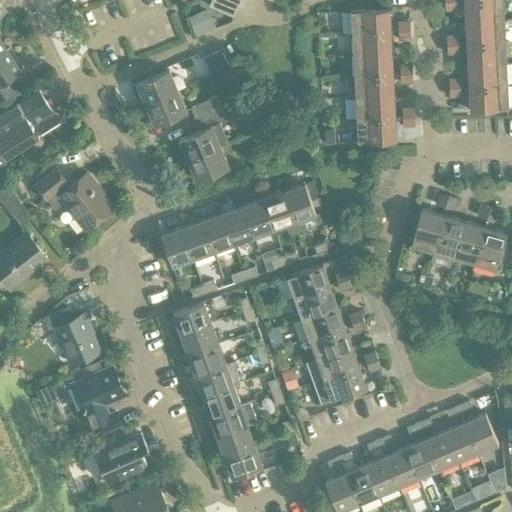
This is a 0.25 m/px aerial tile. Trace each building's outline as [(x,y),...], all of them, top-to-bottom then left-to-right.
[(211,0),(209,5),(233,16),(238,4),(229,0),(211,0)] [(449,0),(444,0),(445,9),(457,9),(456,0),(449,0)] [(504,20),(504,19),(502,0),(476,0),(463,1),(464,22),(504,20)] [(351,32),(390,30),(389,8),(350,10),(351,32)] [(398,30),(410,29),(409,20),(397,21),(398,30)] [(505,42),(505,41),(504,20),(464,22),(466,44),(505,42)] [(398,39),(411,38),(410,29),(398,30),(398,39)] [(391,51),(390,30),(351,32),(352,53),(391,51)] [(446,44),(459,43),(458,35),(446,35),(446,44)] [(506,63),(506,62),(505,42),(466,44),(467,65),(506,63)] [(459,43),(446,44),(447,52),(459,52),(459,43)] [(214,51),(202,56),(212,76),(233,66),(223,46),(214,51)] [(20,72),(6,50),(0,53),(0,98),(10,92),(4,82),(20,72)] [(392,73),(391,52),(391,51),(352,53),(354,75),(392,73)] [(399,72),(412,72),(412,63),(399,63),(399,72)] [(507,85),(507,84),(506,63),(467,65),(468,87),(507,85)] [(145,103),(178,90),(169,68),(136,82),(145,103)] [(400,81),(413,80),(412,72),(399,72),(400,81)] [(393,95),(392,73),(354,75),(355,96),(393,95)] [(449,87),(461,86),(461,77),(448,78),(449,87)] [(507,85),(468,87),(469,109),(508,107),(507,85)] [(449,87),(449,96),(461,95),(461,86),(449,87)] [(53,110),(41,92),(39,89),(18,102),(0,112),(0,160),(2,159),(39,136),(31,124),(53,110)] [(145,103),(153,123),(186,109),(178,90),(145,103)] [(195,120),(223,108),(217,95),(190,106),(195,120)] [(356,118),(394,116),(393,95),(355,96),(356,118)] [(402,116),(414,115),(414,106),(402,107),(402,116)] [(227,142),(218,122),(227,118),(223,108),(195,120),(199,129),(178,138),(188,160),(220,146),(220,145),(227,142)] [(403,125),(415,124),(414,115),(402,116),(403,125)] [(395,138),(394,116),(356,118),(357,140),(395,138)] [(271,147),(280,143),(274,131),(266,135),(271,147)] [(196,179),(228,165),(220,146),(188,160),(196,179)] [(115,206),(87,171),(72,183),(58,165),(35,184),(46,199),(47,198),(55,208),(64,201),(86,229),(115,206)] [(299,231),(308,228),(304,217),(316,213),(305,182),(284,189),(299,231)] [(0,198),(21,225),(32,216),(33,216),(7,183),(0,188),(0,198)] [(289,235),(299,231),(284,189),(263,197),(274,228),(285,224),(289,235)] [(445,205),(448,194),(439,191),(436,202),(445,205)] [(448,194),(445,205),(454,207),(457,197),(448,194)] [(254,235),(274,228),(263,197),(243,204),(254,235)] [(486,217),(490,206),(481,203),(478,214),(486,217)] [(234,242),(254,235),(243,204),(223,211),(234,242)] [(486,217),(495,220),(499,208),(490,206),(486,217)] [(432,250),(443,213),(420,207),(410,244),(432,250)] [(213,250),(234,242),(223,211),(202,218),(213,250)] [(453,256),(464,219),(443,213),(432,250),(453,256)] [(193,257),(213,250),(202,218),(182,226),(193,257)] [(473,262),(484,224),(464,219),(453,256),(473,262)] [(484,224),(473,262),(495,268),(506,230),(484,224)] [(171,265),(193,257),(182,226),(160,233),(171,265)] [(0,274),(10,288),(48,258),(27,231),(0,252),(0,274)] [(313,244),(316,253),(328,248),(325,240),(313,244)] [(287,263),(298,259),(296,251),(284,255),(287,263)] [(275,267),(287,263),(284,255),(272,259),(275,267)] [(294,298),(330,285),(322,262),(296,271),(296,272),(286,276),(294,298)] [(246,278),(258,273),(255,265),(243,269),(246,278)] [(337,281),(349,277),(346,268),(334,273),(337,281)] [(234,282),(246,278),(243,269),(231,274),(234,282)] [(340,289),(352,285),(349,277),(337,281),(340,289)] [(205,292),(217,288),(214,280),(202,284),(205,292)] [(193,296),(205,292),(202,284),(190,288),(193,296)] [(338,305),(330,285),(294,298),(301,317),(338,305)] [(242,310),(251,308),(246,296),(238,299),(242,310)] [(211,305),(205,304),(204,300),(172,312),(180,333),(212,323),(211,320),(214,315),(211,305)] [(101,350),(84,311),(74,316),(69,305),(43,316),(49,328),(54,326),(70,363),(101,350)] [(345,325),(338,305),(301,317),(308,338),(345,325)] [(246,322),(255,319),(251,308),(242,310),(246,322)] [(352,322),(363,317),(360,309),(349,313),(352,322)] [(355,330),(366,326),(363,317),(352,322),(355,330)] [(188,354),(219,343),(212,323),(180,333),(188,354)] [(315,357),(352,344),(345,325),(308,338),(315,357)] [(257,351),(265,348),(261,336),(253,339),(257,351)] [(195,375),(226,364),(219,343),(188,354),(195,375)] [(312,381),(359,364),(352,344),(315,357),(316,358),(305,362),(312,381)] [(365,361),(378,356),(374,346),(362,351),(365,361)] [(261,363),(269,360),(265,348),(257,351),(261,363)] [(378,356),(365,361),(369,370),(381,366),(378,356)] [(234,384),(233,384),(239,382),(235,370),(236,364),(235,361),(226,364),(195,375),(202,395),(234,384)] [(104,403),(121,396),(125,394),(112,364),(70,382),(84,412),(85,411),(95,434),(121,423),(115,410),(109,413),(104,403)] [(367,386),(359,365),(359,364),(312,381),(320,403),(340,395),(340,396),(367,386)] [(271,392),(280,389),(275,377),(267,380),(271,392)] [(241,405),(240,403),(234,384),(202,395),(209,415),(241,405)] [(276,404),(284,401),(280,389),(271,392),(276,404)] [(457,404),(461,412),(472,407),(469,399),(457,404)] [(257,421),(250,401),(249,400),(240,403),(241,405),(209,415),(217,436),(248,424),(257,421)] [(449,417),(461,412),(457,404),(446,409),(449,417)] [(477,451),(498,442),(485,412),(464,421),(477,451)] [(418,421),(421,429),(432,424),(429,416),(418,421)] [(286,433),(294,430),(290,418),(281,421),(286,433)] [(410,434),(421,429),(418,421),(407,426),(410,434)] [(456,460),(477,451),(464,421),(444,429),(456,460)] [(224,456),(255,445),(248,424),(217,436),(224,456)] [(436,468),(456,460),(444,429),(424,438),(436,468)] [(290,445),(298,442),(294,430),(286,433),(290,445)] [(147,465),(143,455),(140,447),(146,445),(140,431),(93,451),(106,482),(147,465)] [(378,438),(382,446),(393,441),(389,433),(378,438)] [(370,451),(382,446),(378,438),(367,443),(370,451)] [(417,476),(436,468),(424,438),(404,446),(417,476)] [(264,468),(262,465),(255,445),(224,456),(226,462),(223,464),(229,481),(264,468)] [(397,485),(417,476),(404,446),(384,455),(397,485)] [(342,463),(353,458),(349,450),(338,455),(342,463)] [(331,467),(342,463),(338,455),(327,460),(331,467)] [(377,493),(397,485),(384,455),(364,463),(377,493)] [(357,502),(377,493),(364,463),(344,472),(357,502)] [(337,510),(357,502),(344,472),(324,480),(337,510)] [(169,511),(160,491),(155,480),(111,500),(116,511),(169,511)]
